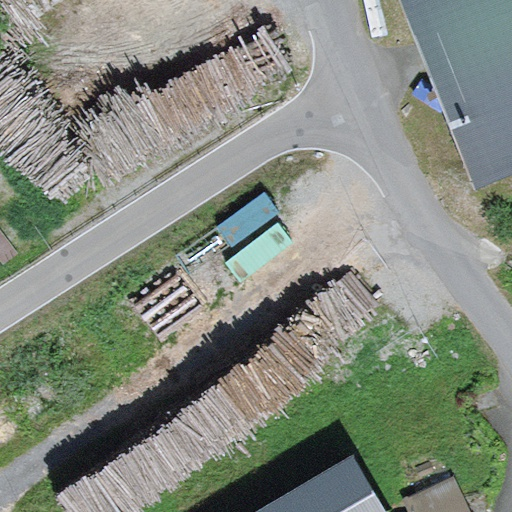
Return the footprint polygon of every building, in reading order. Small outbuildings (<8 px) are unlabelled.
[(511,0),(411,0),(479,172),(511,158),(511,0)] [(333,299),(265,341),(286,375),(354,333),(333,299)] [(0,367),(0,376),(33,430),(109,381),(72,321),(0,367)] [(0,450),(21,437),(0,404),(0,450)] [(140,430),(171,475),(197,457),(166,412),(140,430)] [(121,433),(78,454),(106,511),(127,511),(154,499),(121,433)] [(381,511),(351,459),(259,511),(381,511)] [(416,501),(421,511),(464,511),(451,484),(416,501)]
